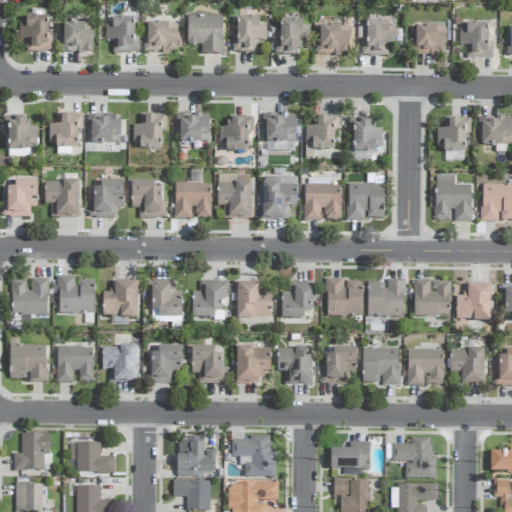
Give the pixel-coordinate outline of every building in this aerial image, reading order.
[(222,55),(221,15),(186,16),(187,46),(201,46),(201,55),(222,55)] [(47,37),(48,18),(25,18),(25,24),(18,23),(17,41),(27,41),(27,53),(51,53),(52,38),(47,37)] [(105,41),(112,41),(112,53),(138,54),(138,39),(134,39),(134,21),(105,20),(105,41)] [(266,42),(265,20),(236,20),(237,37),(231,37),(231,53),(258,53),(258,42),(266,42)] [(309,23),(281,22),(281,40),(276,40),(275,55),(299,56),(299,44),(308,45),(309,23)] [(387,57),(388,45),(395,45),(395,24),(365,23),(364,56),(387,57)] [(147,37),(143,37),(143,53),(176,54),(176,25),(147,24),(147,37)] [(444,56),(444,24),(424,24),(424,28),(415,28),(415,40),(412,40),(412,56),(444,56)] [(92,54),(92,25),(63,25),(63,37),(61,37),(61,53),(92,54)] [(459,47),(466,47),(466,59),(492,59),(492,45),(489,45),(488,25),(459,26),(459,47)] [(320,27),(320,46),(315,46),(314,55),(348,56),(349,28),(320,27)] [(48,126),(48,144),(55,144),(55,149),(77,149),(77,130),(82,130),(82,114),(56,115),(56,126),(48,126)] [(161,149),(161,131),(165,131),(166,116),(140,115),(140,127),(132,126),(132,149),(161,149)] [(177,115),(178,144),(209,143),(209,115),(177,115)] [(120,117),(89,116),(89,144),(120,145),(120,117)] [(311,151),(334,151),(334,131),(338,131),(338,117),(314,116),(314,128),(305,127),(305,145),(312,145),(311,151)] [(479,118),(479,147),(511,146),(510,117),(479,118)] [(36,128),(29,128),(29,118),(3,118),(3,133),(7,133),(7,149),(36,149),(36,128)] [(248,151),(249,119),(228,118),(228,129),(219,128),(218,150),(248,151)] [(436,129),(436,151),(466,151),(467,119),(444,118),(443,130),(436,129)] [(382,130),(374,130),(374,120),(349,119),(348,134),(353,135),(352,161),(371,161),(372,148),(381,148),(382,130)] [(453,222),(470,222),(470,185),(454,185),(454,176),(434,175),(434,221),(448,221),(448,210),(453,210),(453,222)] [(251,176),(217,176),(217,207),(223,207),(223,219),(250,220),(251,176)] [(295,208),(296,178),(262,178),(262,220),(289,220),(289,208),(295,208)] [(304,221),(322,221),(322,220),(339,220),(340,187),(330,186),(330,179),(305,179),(304,221)] [(37,181),(14,181),(14,188),(7,188),(6,201),(2,201),(2,218),(29,218),(29,207),(36,208),(37,181)] [(115,219),(115,209),(122,209),(123,182),(100,181),(100,189),(93,189),(93,202),(88,202),(88,218),(115,219)] [(78,182),(44,182),(44,206),(50,206),(50,218),(78,218),(78,182)] [(130,208),(138,209),(138,219),(165,219),(165,201),(161,201),(161,189),(154,189),(154,182),(131,182),(130,208)] [(174,220),(190,220),(190,209),(195,209),(195,218),(210,218),(210,184),(174,184),(174,220)] [(384,185),(347,184),(347,221),(365,222),(365,218),(383,218),(384,185)] [(480,223),(498,223),(499,220),(511,220),(511,185),(481,185),(480,223)] [(57,314),(94,315),(94,280),(75,280),(75,277),(57,277),(57,314)] [(362,317),(362,282),(344,282),(344,279),(325,280),(326,317),(362,317)] [(10,281),(10,316),(47,316),(47,280),(31,280),(31,292),(25,292),(25,281),(10,281)] [(403,318),(404,280),(385,280),(385,284),(367,283),(366,317),(403,318)] [(136,283),(111,282),(111,294),(102,293),(102,317),(135,318),(136,283)] [(180,319),(181,292),(174,292),(174,282),(148,282),(148,303),(156,304),(156,318),(180,319)] [(191,319),(222,319),(222,298),(226,299),(226,282),(199,282),(199,292),(191,292),(191,319)] [(280,319),(304,320),(304,313),(311,313),(312,283),(289,282),(289,293),(281,293),(280,319)] [(449,316),(449,282),(413,282),(413,317),(449,316)] [(270,294),(259,294),(259,284),(236,283),(236,318),(269,319),(270,294)] [(511,284),(500,285),(499,303),(504,303),(504,322),(511,321),(511,284)] [(490,286),(465,285),(464,297),(455,297),(455,320),(489,321),(490,286)] [(45,346),(9,347),(9,380),(28,379),(28,383),(45,383),(45,346)] [(135,347),(101,348),(102,371),(108,371),(108,383),(136,383),(135,347)] [(150,354),(150,368),(145,368),(145,384),(172,384),(172,374),(180,374),(181,347),(158,347),(158,354),(150,354)] [(198,384),(225,385),(225,366),(221,366),(221,355),(213,354),(213,347),(191,347),(191,375),(198,375),(198,384)] [(56,383),(72,384),(72,372),(78,372),(78,382),(92,382),(92,349),(56,348),(56,383)] [(270,349),(236,348),(235,384),(260,384),(260,372),(269,372),(270,349)] [(348,386),(348,376),(355,376),(356,349),(328,348),(328,369),(321,369),(321,385),(348,386)] [(310,349),(276,349),(276,372),(283,372),(283,385),(311,385),(310,349)] [(398,350),(362,349),(361,383),(380,383),(380,386),(397,387),(398,350)] [(449,350),(449,373),(457,374),(456,386),(483,386),(483,351),(449,350)] [(511,350),(506,350),(505,357),(498,357),(498,370),(494,370),(493,387),(511,387),(511,350)] [(442,387),(443,351),(407,351),(406,386),(442,387)] [(49,435),(20,435),(20,455),(13,455),(13,472),(50,471),(49,435)] [(231,440),(231,458),(239,458),(238,466),(244,466),(244,478),(275,479),(275,451),(269,451),(270,437),(249,437),(249,441),(231,440)] [(178,477),(202,477),(202,472),(214,473),(215,452),(203,452),(203,438),(178,438),(178,477)] [(391,445),(390,463),(404,463),(404,479),(433,479),(433,439),(410,438),(410,445),(391,445)] [(369,443),(350,443),(350,450),(330,449),(330,469),(369,470),(369,443)] [(76,474),(113,474),(114,458),(99,457),(99,444),(76,444),(76,474)] [(511,472),(511,445),(508,445),(509,452),(489,453),(490,473),(511,472)] [(367,511),(369,481),(333,480),(332,498),(339,498),(338,511),(367,511)] [(209,482),(173,481),(172,497),(186,498),(185,511),(208,511),(209,482)] [(511,511),(511,482),(494,482),(494,499),(499,499),(499,510),(502,510),(502,511),(511,511)] [(277,484),(228,484),(227,511),(264,511),(265,502),(277,502),(277,484)] [(41,511),(41,485),(15,486),(15,511),(41,511)] [(437,485),(398,485),(397,511),(424,511),(425,502),(437,503),(437,485)] [(99,488),(76,487),(75,511),(112,511),(113,501),(99,500),(99,488)]
